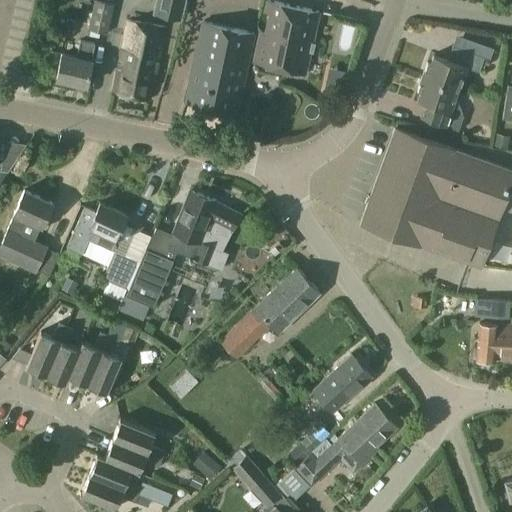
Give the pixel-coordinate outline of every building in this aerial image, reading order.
[(95,0),(88,28),(108,33),(115,3),(102,0),(95,0)] [(155,0),(153,13),(182,19),(186,0),(155,0)] [(254,63),(304,74),(309,54),(312,42),(318,12),(268,1),(265,13),(270,14),(266,31),(261,30),(254,63)] [(111,92),(148,100),(164,29),(127,21),(111,92)] [(185,103),(235,114),(253,33),(203,22),(185,103)] [(54,78),(86,85),(95,44),(80,40),(76,57),(60,54),(54,78)] [(427,60),(421,77),(457,89),(465,66),(479,71),(484,57),(452,46),(448,59),(434,54),(431,62),(427,60)] [(421,117),(457,130),(463,115),(461,114),(462,112),(458,103),(453,102),(457,89),(421,77),(417,90),(421,91),(418,99),(426,102),(421,117)] [(511,85),(508,85),(502,119),(511,120),(511,85)] [(418,244),(482,266),(498,219),(511,180),(511,169),(451,148),(424,138),(394,128),(375,182),(360,224),(390,234),(418,244)] [(167,248),(221,270),(229,253),(222,250),(232,232),(240,216),(215,203),(216,201),(188,190),(172,231),(173,232),(167,248)] [(35,269),(48,275),(58,254),(34,243),(41,227),(51,204),(22,191),(12,213),(13,214),(5,231),(6,231),(0,244),(0,255),(34,270),(35,269)] [(84,237),(111,249),(116,238),(126,216),(99,204),(84,237)] [(152,306),(171,260),(145,249),(140,261),(138,261),(127,289),(125,294),(152,306)] [(138,261),(114,250),(102,278),(127,289),(138,261)] [(218,342),(235,359),(270,326),(277,333),(318,293),(295,269),(218,342)] [(507,318),(507,298),(472,299),(472,318),(507,318)] [(25,367),(45,376),(66,325),(58,322),(52,337),(40,332),(25,367)] [(494,358),(511,358),(511,324),(479,322),(477,358),(494,359),(494,358)] [(64,384),(67,377),(79,348),(68,344),(74,328),(66,325),(45,376),(64,384)] [(67,377),(86,385),(107,334),(100,331),(93,346),(82,341),(79,348),(67,377)] [(107,334),(86,385),(105,394),(121,358),(110,353),(116,338),(107,334)] [(3,337),(0,340),(0,345),(6,350),(11,343),(3,337)] [(312,390),(332,412),(370,377),(351,355),(312,390)] [(168,385),(181,398),(198,381),(185,368),(168,385)] [(261,386),(276,402),(283,395),(268,379),(261,386)] [(319,456),(330,467),(348,451),(358,462),(395,428),(374,405),(319,456)] [(118,419),(110,439),(161,460),(165,451),(149,445),(154,434),(118,419)] [(322,424),(302,442),(310,451),(330,433),(322,424)] [(110,439),(103,457),(102,458),(130,470),(138,473),(143,460),(159,466),(161,460),(110,439)] [(227,461),(266,505),(280,492),(242,448),(227,461)] [(208,476),(218,465),(202,451),(192,462),(208,476)] [(292,470),(309,487),(326,471),(310,453),(292,470)] [(102,458),(103,457),(95,455),(87,474),(138,495),(141,486),(126,480),(130,470),(102,458)] [(138,495),(87,474),(79,494),(114,509),(120,495),(135,501),(138,495)]
